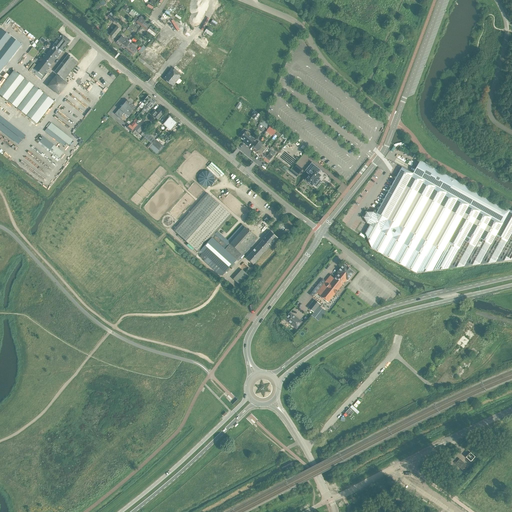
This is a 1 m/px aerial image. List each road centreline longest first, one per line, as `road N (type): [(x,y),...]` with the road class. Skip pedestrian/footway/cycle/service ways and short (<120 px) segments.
road 1 (tertiary): [(315,228),(39,0)]
road 2 (secondary): [(511,277),(368,314),(270,374)]
road 3 (secondary): [(278,383),(356,328),(511,285)]
road 4 (unclassified): [(395,121),(334,73),(298,24),(243,0)]
road 5 (unknown): [(0,191),(22,236),(113,326)]
road 6 (secondary): [(247,393),(119,511)]
road 7 (unknown): [(250,314),(213,363),(113,326)]
road 8 (secondary): [(132,511),(254,402)]
road 9 (unknown): [(0,441),(40,414),(113,326)]
road 10 (tertiary): [(247,357),(253,328),(321,232)]
road 11 (unclassified): [(395,121),(441,0)]
road 12 (unknown): [(113,326),(127,315),(190,312),(222,281)]
